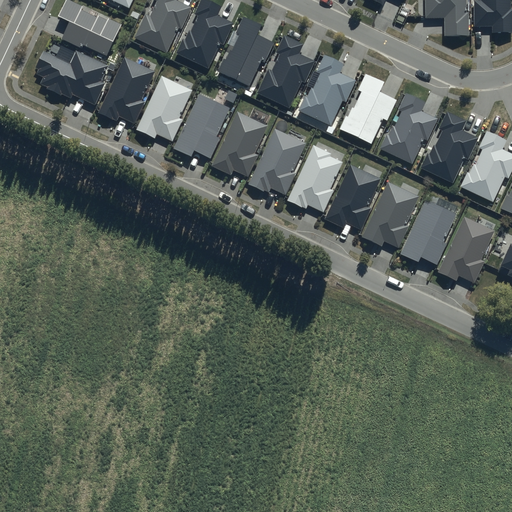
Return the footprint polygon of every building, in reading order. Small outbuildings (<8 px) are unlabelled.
[(83,6),(70,0),(65,0),(59,15),(70,21),(62,39),(81,48),(83,45),(107,56),(122,24),(108,17),(107,20),(98,16),(97,17),(81,10),(83,6)] [(97,0),(100,2),(100,0),(111,0),(129,8),(133,0),(97,0)] [(176,0),(154,0),(156,1),(150,15),(145,13),(134,38),(167,53),(179,27),(181,29),(191,7),(176,0)] [(222,6),(208,0),(200,0),(195,14),(198,15),(191,31),(189,30),(185,39),(182,38),(175,53),(208,68),(220,43),(224,45),(234,23),(218,16),(222,6)] [(467,12),(466,0),(425,0),(426,18),(444,17),(444,36),(470,36),(470,12),(467,12)] [(511,0),(479,0),(473,0),(474,26),(492,26),(492,33),(511,32),(511,0)] [(262,25),(244,17),(236,33),(238,35),(231,50),(230,49),(226,59),(224,58),(218,71),(249,86),(260,61),(264,63),(274,42),(257,35),(262,25)] [(304,45),(284,36),(276,53),(280,54),(273,70),(270,69),(266,78),(264,77),(257,92),(290,107),(302,82),(306,84),(316,62),(300,54),(304,45)] [(109,66),(76,50),(70,63),(44,50),(35,68),(39,70),(37,74),(44,77),(40,84),(71,98),(73,94),(95,104),(106,83),(102,81),(109,66)] [(344,64),(324,55),(317,71),(320,73),(313,89),(311,88),(306,97),(304,96),(297,110),(330,126),(342,101),(346,102),(356,80),(340,73),(344,64)] [(155,72),(125,58),(99,113),(117,121),(119,116),(135,124),(146,102),(142,100),(155,72)] [(386,83),(366,73),(358,90),(361,92),(354,108),(352,107),(348,116),(345,115),(339,129),(372,145),(383,119),(387,121),(397,99),(381,92),(386,83)] [(192,90),(162,76),(136,131),(154,140),(156,134),(172,142),(182,120),(179,118),(192,90)] [(230,107),(200,93),(174,148),(192,157),(194,152),(210,159),(221,137),(217,135),(230,107)] [(426,102),(406,93),(398,110),(401,111),(394,127),(392,126),(388,135),(385,134),(379,149),(412,164),(423,139),(427,141),(437,118),(421,111),(426,102)] [(268,125),(238,111),(212,166),(230,175),(232,170),(248,177),(259,155),(255,153),(268,125)] [(467,120),(447,111),(439,128),(442,130),(435,145),(433,144),(429,154),(426,152),(420,167),(453,182),(464,157),(468,159),(478,137),(462,130),(467,120)] [(306,143),(276,129),(250,184),(268,192),(270,187),(286,195),(297,173),(293,171),(306,143)] [(507,140),(487,131),(479,148),(483,149),(476,165),(474,164),(469,173),(467,172),(460,187),(493,202),(505,177),(509,179),(511,171),(511,153),(503,149),(507,140)] [(343,161),(313,147),(287,202),(305,211),(307,205),(323,213),(334,191),(330,189),(343,161)] [(381,179),(351,164),(324,220),(343,228),(345,223),(361,231),(371,209),(368,207),(381,179)] [(420,196),(389,182),(363,238),(381,246),(384,241),(400,248),(410,226),(406,225),(420,196)] [(511,188),(509,195),(507,194),(500,208),(511,213),(511,188)] [(457,212),(427,198),(400,253),(419,262),(421,257),(437,264),(447,242),(444,240),(457,212)] [(495,231),(464,217),(438,272),(456,281),(459,275),(475,283),(485,261),(481,259),(495,231)] [(511,244),(499,271),(511,277),(511,244)]
